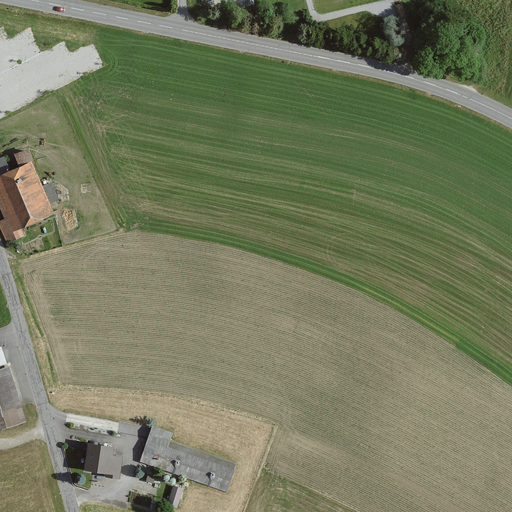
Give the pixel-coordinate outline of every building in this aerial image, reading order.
[(38,158),(0,174),(0,193),(16,228),(60,209),(38,158)] [(0,352),(0,427),(22,421),(0,352)] [(153,423),(138,465),(224,495),(233,468),(168,445),(174,431),(153,423)] [(112,446),(86,442),(82,471),(116,476),(119,456),(111,454),(112,446)] [(181,507),(185,489),(171,486),(167,503),(181,507)]
